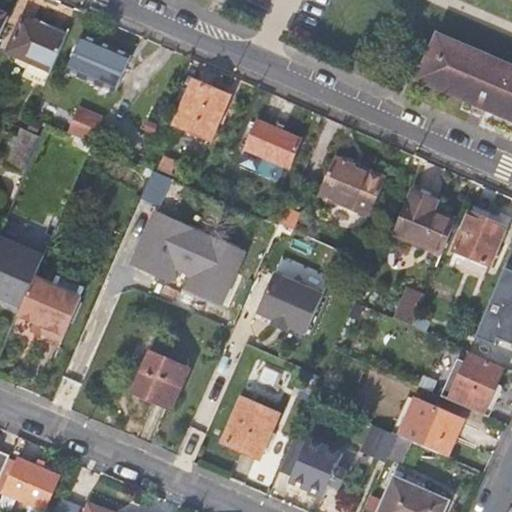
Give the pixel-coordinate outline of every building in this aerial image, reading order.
[(0,34),(10,12),(0,7),(0,34)] [(25,75),(45,84),(67,34),(43,22),(42,25),(24,17),(9,53),(30,62),(25,75)] [(418,76),(511,115),(511,64),(437,32),(418,76)] [(132,55),(82,33),(67,67),(118,88),(132,55)] [(230,97),(194,80),(175,123),(212,139),(230,97)] [(82,105),(72,129),(92,137),(103,113),(82,105)] [(303,139),(256,118),(243,149),(290,170),(303,139)] [(42,134),(89,154),(93,144),(47,123),(42,134)] [(6,165),(25,173),(41,137),(22,128),(6,165)] [(352,165),(331,156),(315,195),(319,197),(322,202),(330,206),(336,204),(371,218),(387,178),(364,169),(362,173),(351,169),(352,165)] [(75,186),(58,180),(52,193),(69,200),(75,186)] [(394,235),(442,256),(457,221),(433,211),(438,201),(413,190),(394,235)] [(133,264),(175,280),(180,268),(194,273),(188,289),(228,305),(251,248),(154,210),(133,264)] [(506,229),(470,213),(453,250),(491,265),(506,229)] [(282,215),(278,224),(289,229),(292,225),(293,220),(282,215)] [(307,231),(292,225),(289,229),(305,236),(307,231)] [(0,296),(23,306),(36,276),(44,256),(0,236),(0,296)] [(274,272),(257,311),(305,332),(322,294),(274,272)] [(82,296),(36,276),(23,306),(19,315),(37,322),(46,326),(43,332),(63,341),(82,296)] [(411,290),(398,320),(412,325),(425,296),(411,290)] [(511,350),(511,326),(484,315),(468,350),(471,351),(505,366),(511,350)] [(42,335),(43,332),(46,326),(37,322),(33,332),(42,335)] [(190,367),(151,350),(134,391),(172,408),(190,367)] [(498,383),(505,366),(471,351),(465,363),(457,359),(445,385),(421,374),(417,384),(490,416),(503,386),(498,383)] [(331,425),(339,409),(312,397),(305,414),(331,425)] [(416,397),(399,435),(448,456),(465,418),(416,397)] [(279,414),(244,398),(226,442),(260,458),(279,414)] [(375,414),(371,423),(385,429),(388,419),(375,414)] [(326,498),(345,452),(310,436),(289,482),(326,498)] [(0,477),(8,458),(9,458),(0,453),(0,477)] [(18,462),(8,458),(0,477),(0,488),(6,491),(18,462)] [(60,475),(20,458),(18,462),(6,491),(5,493),(45,510),(60,475)] [(445,511),(451,499),(396,474),(377,511),(445,511)] [(78,511),(80,508),(68,503),(64,511),(78,511)] [(114,511),(94,503),(87,506),(85,511),(114,511)]
